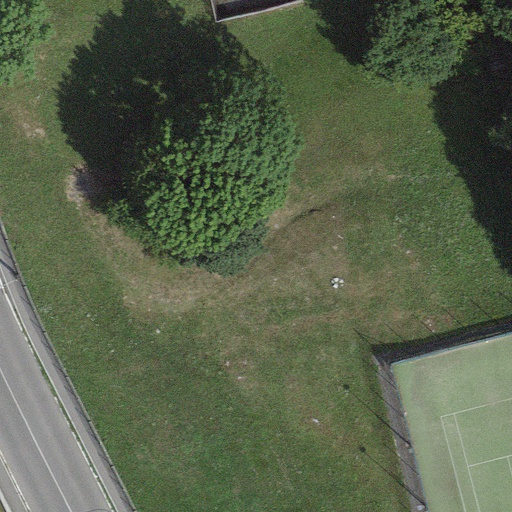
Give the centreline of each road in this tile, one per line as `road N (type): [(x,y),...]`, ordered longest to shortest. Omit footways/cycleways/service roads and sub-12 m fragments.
road 1 (motorway): [(34,511),(511,37)]
road 2 (unclassified): [(0,369),(74,511)]
